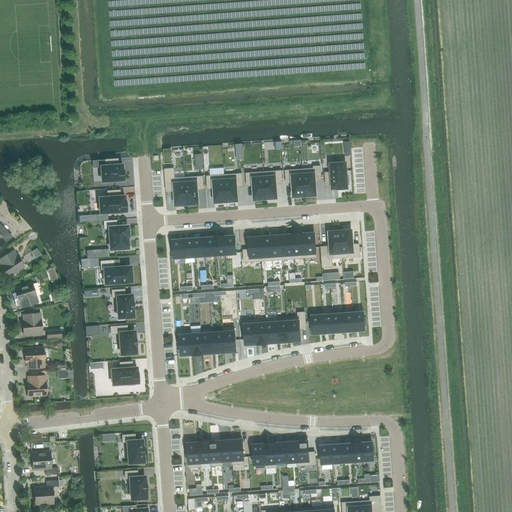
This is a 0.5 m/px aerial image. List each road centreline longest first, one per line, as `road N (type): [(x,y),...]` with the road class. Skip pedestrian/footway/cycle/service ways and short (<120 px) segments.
road 1 (residential): [(147,220),(373,206),(388,331),(378,348),(264,368),(160,406)]
road 2 (residential): [(401,511),(395,434),(385,421),(160,406)]
road 3 (residential): [(147,220),(160,406)]
road 4 (residential): [(8,426),(160,406)]
